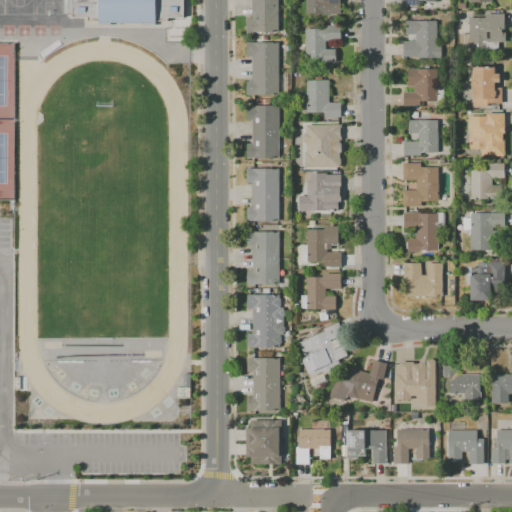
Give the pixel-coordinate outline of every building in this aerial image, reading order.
[(183,0),(183,16),(170,16),(165,16),(165,20),(88,20),(88,16),(72,16),(72,0),(183,0)] [(277,0),(278,30),(245,30),(245,16),(251,16),(251,0),(277,0)] [(340,0),(340,12),(306,12),(305,0),(340,0)] [(504,12),(504,27),(501,27),(501,29),(502,31),(502,32),(504,31),(504,40),(498,40),(498,48),(459,48),(459,32),(469,32),(468,16),(485,16),(485,12),(504,12)] [(436,18),(436,43),(441,43),(441,55),(418,55),(418,53),(403,53),(403,39),(415,39),(415,32),(405,32),(405,18),(436,18)] [(340,24),(340,39),(324,39),(325,48),(335,47),(335,60),(305,61),(304,27),(320,27),(320,24),(340,24)] [(278,41),(278,73),(286,73),(286,89),(278,89),(278,93),(245,93),(245,79),(251,79),(251,55),(245,55),(245,41),(278,41)] [(499,72),(499,81),(494,81),(494,86),(501,86),(501,102),(488,102),(488,105),(472,105),(472,96),(472,95),(471,94),(471,90),(472,88),(472,87),(471,87),(470,73),(472,73),(472,66),(494,65),(494,72),(499,72)] [(436,67),(436,83),(443,83),(443,99),(419,99),(419,104),(403,105),(403,91),(413,91),(413,85),(407,85),(407,68),(436,67)] [(328,80),(328,103),(340,103),(340,117),(323,117),(323,112),(306,112),(306,105),(301,105),(301,93),(306,92),(306,81),(328,80)] [(278,104),(278,157),(246,157),(246,142),(251,142),(251,118),(246,118),(246,104),(278,104)] [(503,111),(503,123),(504,123),(504,131),(502,131),(502,136),(503,136),(504,153),(481,154),(481,146),(469,147),(468,114),(485,114),(485,111),(503,111)] [(437,118),(438,151),(420,151),(420,154),(403,154),(403,140),(418,140),(418,132),(408,132),(408,119),(437,118)] [(339,123),(341,167),(304,167),(304,152),(306,152),(306,143),(302,142),(302,135),(306,132),(306,125),(339,123)] [(437,165),(438,199),(420,199),(420,204),(402,205),(402,188),(416,188),(416,178),(402,179),(402,161),(420,161),(420,166),(437,165)] [(503,162),(503,176),(491,177),(491,184),(498,183),(501,183),(501,197),(470,197),(470,169),(487,168),(487,162),(503,162)] [(278,167),(278,220),(245,220),(245,206),(252,206),(252,181),(246,181),(246,167),(278,167)] [(341,174),(341,195),(341,201),(339,201),(339,210),(300,210),(300,196),(308,195),(308,181),(311,181),(311,173),(327,173),(327,174),(341,174)] [(443,211),(443,225),(437,225),(437,248),(419,249),(419,251),(407,251),(407,237),(415,237),(415,227),(403,227),(403,211),(420,211),(420,212),(437,212),(437,211),(443,211)] [(503,212),(504,225),(491,225),(491,233),(493,233),(494,246),(491,246),(491,249),(470,249),(469,218),(487,217),(487,212),(503,212)] [(338,226),(338,242),(330,242),(330,248),(326,248),(326,251),(340,251),(340,266),(324,266),(324,261),(299,261),(299,244),(306,244),(306,229),(324,229),(324,226),(338,226)] [(278,230),(278,283),(246,283),(246,269),(252,269),(252,244),(246,244),(246,230),(278,230)] [(441,262),(442,295),(407,295),(406,281),(403,281),(402,262),(420,261),(420,274),(426,274),(426,262),(441,262)] [(503,262),(503,291),(489,291),(489,300),(470,300),(469,267),(476,267),(476,262),(503,262)] [(340,273),(340,287),(325,288),(325,296),(335,295),(335,309),(306,309),(306,308),(300,308),(300,295),(306,295),(306,276),(322,276),(322,275),(323,275),(323,273),(340,273)] [(279,294),(279,297),(280,298),(281,305),(279,307),(283,307),(283,308),(284,310),(284,314),(283,315),(283,322),(279,322),(279,346),(253,347),(253,345),(247,346),(247,333),(253,333),(252,308),(247,308),(247,294),(279,294)] [(338,321),(348,345),(344,347),(347,355),(338,359),(340,363),(331,367),(330,370),(326,372),(323,371),(313,375),(308,372),(302,359),(304,355),(298,343),(324,330),(323,328),(338,321)] [(280,357),(280,409),(247,410),(247,396),(253,396),(253,371),(247,371),(247,357),(280,357)] [(387,363),(383,379),(378,377),(372,401),(346,395),(345,400),(330,396),(332,388),(340,375),(346,376),(348,367),(370,372),(373,359),(387,363)] [(436,363),(436,405),(419,406),(419,396),(411,395),(411,399),(396,399),(396,374),(400,374),(400,362),(412,362),(412,363),(419,363),(418,362),(426,362),(426,361),(427,359),(432,359),(436,363)] [(480,373),(480,391),(481,391),(481,398),(473,398),(473,392),(449,393),(449,375),(444,375),(444,359),(457,359),(458,374),(480,373)] [(491,403),(491,392),(492,392),(492,374),(511,374),(511,394),(508,394),(508,403),(491,403)] [(281,420),(281,463),(251,463),(251,457),(246,457),(246,420),(281,420)] [(330,428),(330,458),(320,458),(320,448),(309,448),(309,463),(296,463),(296,446),(299,446),(299,428),(330,428)] [(429,428),(430,458),(416,458),(416,447),(408,447),(409,463),(394,463),(394,446),(397,446),(397,428),(429,428)] [(387,429),(387,462),(372,462),(372,448),(366,448),(366,455),(358,455),(358,457),(347,457),(347,429),(387,429)] [(484,437),(484,463),(469,463),(469,450),(462,451),(462,461),(449,461),(449,429),(477,429),(477,438),(484,437)] [(491,463),(491,448),(496,448),(496,430),(511,430),(511,463),(509,463),(509,449),(505,449),(505,463),(491,463)]
